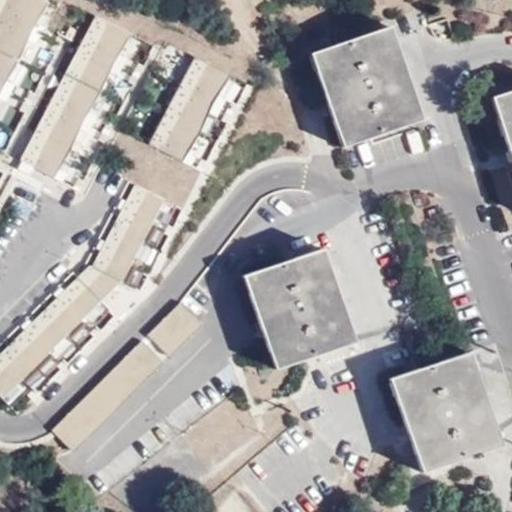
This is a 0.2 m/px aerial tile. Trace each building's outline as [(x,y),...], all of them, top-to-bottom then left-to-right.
[(0,0),(0,92),(39,0),(0,0)] [(54,175),(130,30),(94,12),(18,157),(54,175)] [(423,124),(391,32),(312,58),(342,151),(423,124)] [(181,159),(227,70),(193,52),(146,141),(181,159)] [(511,97),(491,104),(511,166),(511,97)] [(129,179),(92,255),(22,322),(0,343),(0,402),(19,412),(49,384),(57,368),(97,329),(98,326),(114,311),(97,303),(121,279),(133,285),(142,268),(159,251),(146,238),(154,222),(166,227),(178,203),(129,179)] [(353,349),(322,255),(246,280),(277,372),(353,349)] [(72,449),(202,322),(180,300),(50,427),(72,449)] [(496,454),(465,362),(388,387),(418,478),(496,454)]
